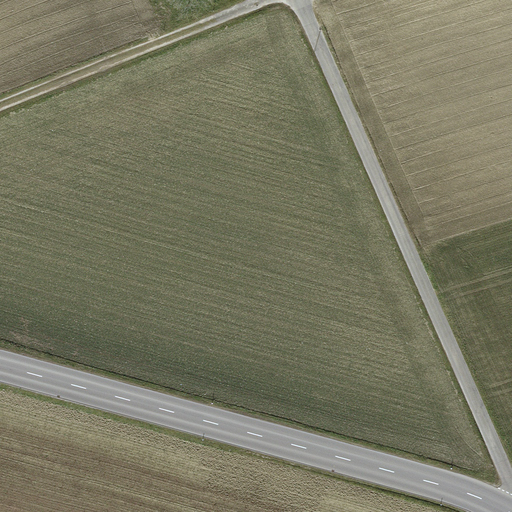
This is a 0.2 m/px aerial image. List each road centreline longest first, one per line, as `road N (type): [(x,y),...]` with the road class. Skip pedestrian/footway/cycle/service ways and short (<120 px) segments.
road 1 (track): [(511,487),(302,0)]
road 2 (tertiary): [(501,511),(400,475),(0,366)]
road 3 (track): [(265,0),(0,107)]
